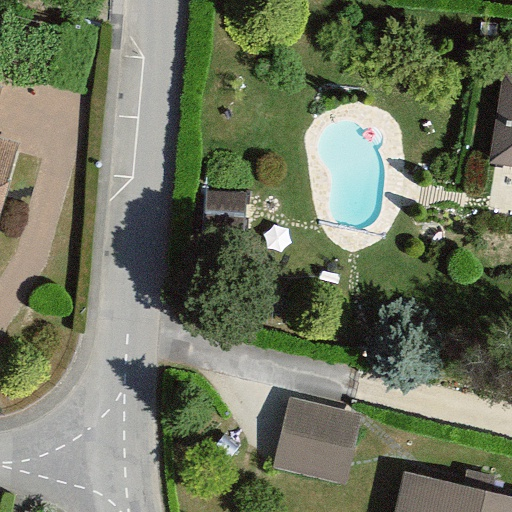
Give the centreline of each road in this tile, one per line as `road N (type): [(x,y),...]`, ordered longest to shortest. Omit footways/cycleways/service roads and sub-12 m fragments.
road 1 (residential): [(151,0),(124,382),(125,498)]
road 2 (unknown): [(128,333),(511,407)]
road 3 (residential): [(0,462),(125,498)]
